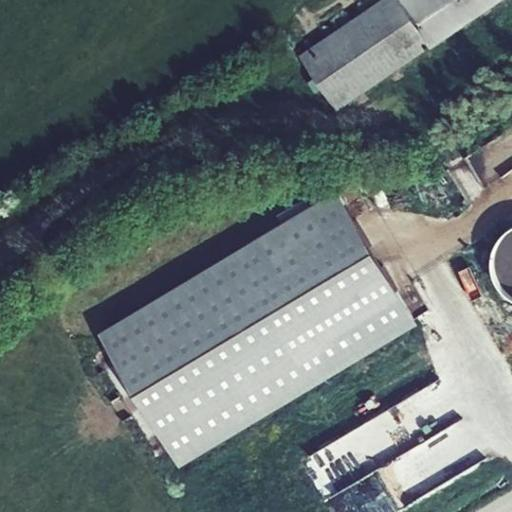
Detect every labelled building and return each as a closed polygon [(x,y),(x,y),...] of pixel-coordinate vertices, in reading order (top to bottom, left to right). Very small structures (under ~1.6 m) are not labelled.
[(382,0),(302,55),(317,79),(324,90),(339,113),(431,49),(432,51),(506,0),(382,0)] [(324,90),(317,79),(310,83),(317,95),(324,90)] [(341,184),(102,327),(182,465),(422,319),(341,184)] [(511,227),(507,231),(499,242),(494,255),(494,269),(498,282),(507,293),(511,297),(511,227)] [(454,376),(313,450),(334,489),(474,415),(454,376)]
